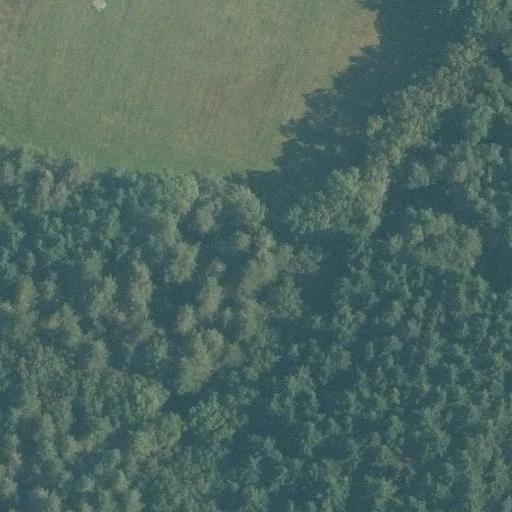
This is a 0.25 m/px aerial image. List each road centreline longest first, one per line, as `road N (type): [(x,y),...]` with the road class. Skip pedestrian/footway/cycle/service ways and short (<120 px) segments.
road 1 (track): [(511,23),(347,232),(276,265),(198,426)]
road 2 (track): [(0,163),(276,265)]
